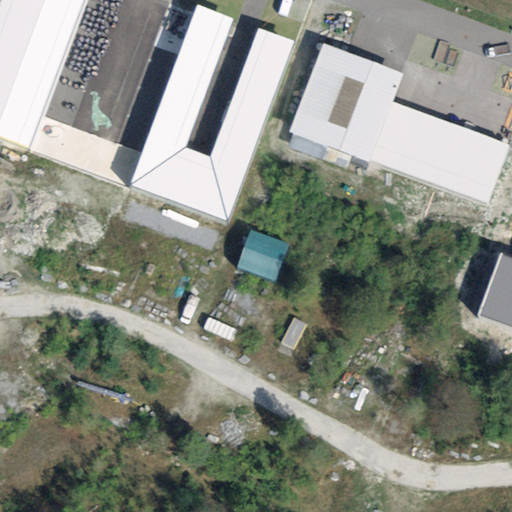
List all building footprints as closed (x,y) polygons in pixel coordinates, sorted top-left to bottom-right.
[(86,0),(0,0),(0,136),(31,148),(43,115),(86,0)] [(233,19),(196,5),(142,152),(130,185),(130,187),(226,222),(292,40),(258,28),(211,157),(185,148),(233,19)] [(403,76),(321,43),(288,130),(370,163),(392,103),(403,76)] [(509,146),(392,103),(370,163),(487,206),(509,146)] [(142,152),(43,115),(31,148),(130,185),(142,152)] [(287,247),(252,234),(238,273),(274,285),(287,247)] [(511,260),(501,256),(479,314),(511,326),(511,260)] [(266,297),(232,283),(215,323),(249,337),(266,297)]
